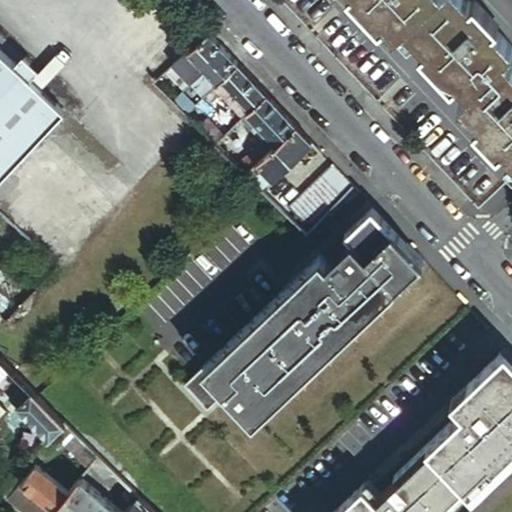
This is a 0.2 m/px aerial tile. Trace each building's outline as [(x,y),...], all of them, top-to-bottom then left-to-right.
[(362,0),(388,27),(391,23),(402,35),(411,26),(432,47),(427,51),(459,85),(464,80),(475,92),(466,101),(486,122),(482,126),(505,150),(509,147),(511,150),(511,37),(504,29),(508,24),(485,0),(481,0),(479,3),(476,0),(362,0)] [(241,65),(212,34),(191,53),(195,58),(209,72),(221,85),(224,81),(241,65)] [(0,185),(69,113),(0,47),(0,185)] [(200,80),(209,72),(195,58),(187,65),(200,80)] [(241,65),(224,81),(228,85),(253,112),(270,96),(241,65)] [(195,85),(207,98),(221,85),(209,72),(200,80),(195,85)] [(221,92),(246,119),(249,116),(253,112),(228,85),(221,92)] [(184,95),(177,101),(190,114),(196,108),(184,95)] [(299,127),(270,96),(253,112),(249,116),(271,139),(278,147),(299,127)] [(246,119),(245,120),(266,143),(271,139),(249,116),(246,119)] [(209,119),(202,125),(219,143),(226,137),(209,119)] [(263,187),(266,190),(315,143),(299,127),(278,147),(250,173),(263,187)] [(266,143),(242,165),(250,173),(278,147),(271,139),(266,143)] [(311,223),(353,184),(335,165),(294,204),(311,223)] [(408,243),(373,206),(348,230),(354,237),(362,229),(389,261),(408,243)] [(227,390),(255,421),(424,259),(408,243),(389,261),(362,229),(354,237),(328,260),(322,254),(186,384),(208,408),(227,390)] [(0,380),(10,371),(0,361),(0,380)] [(511,470),(511,363),(462,411),(476,426),(385,511),(383,511),(370,498),(355,511),(457,511),(473,498),(478,503),(511,470)] [(32,392),(24,385),(9,401),(17,408),(32,392)] [(55,434),(65,425),(39,399),(32,392),(17,408),(50,440),(55,434)] [(79,459),(89,448),(65,425),(55,434),(79,459)] [(88,468),(97,456),(89,448),(79,459),(88,468)] [(98,460),(92,467),(105,479),(111,473),(98,460)] [(52,511),(54,509),(68,492),(37,466),(25,480),(11,497),(29,511),(52,511)] [(11,497),(25,480),(21,476),(7,493),(11,497)] [(121,511),(80,478),(68,492),(54,509),(57,511),(121,511)] [(154,511),(138,496),(125,511),(154,511)]
